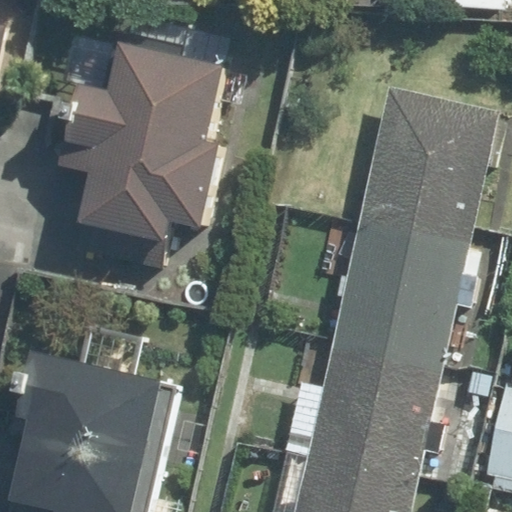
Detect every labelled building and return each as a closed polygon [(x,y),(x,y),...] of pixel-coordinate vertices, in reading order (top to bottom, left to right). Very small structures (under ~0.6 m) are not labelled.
[(244,52),(124,34),(120,85),(90,80),(76,167),(104,171),(96,225),(187,239),(189,223),(217,228),(244,52)] [(0,117),(17,57),(0,52),(0,117)] [(423,511),(432,475),(470,483),(483,424),(468,421),(471,403),(449,398),(470,305),(485,308),(498,250),(483,247),(511,113),(511,106),(402,82),(337,376),(335,387),(310,381),(293,454),(318,460),(306,511),(423,511)] [(152,511),(179,380),(51,353),(18,511),(152,511)] [(511,396),(492,487),(511,490),(511,396)]
